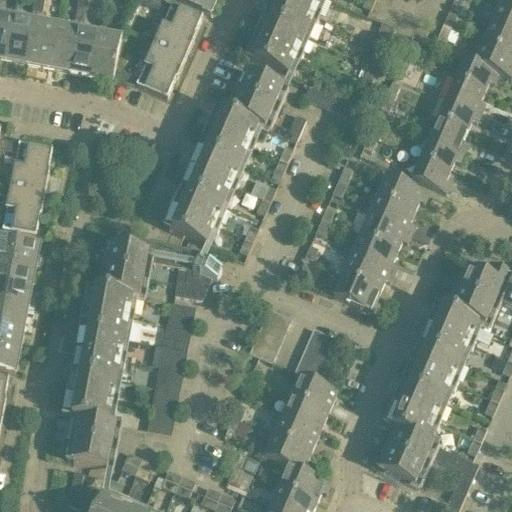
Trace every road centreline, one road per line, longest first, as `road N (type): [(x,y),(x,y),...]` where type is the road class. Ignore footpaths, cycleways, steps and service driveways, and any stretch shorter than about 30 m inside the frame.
road 1 (residential): [(240,0),(181,129),(163,138),(96,108),(0,89)]
road 2 (residential): [(182,476),(216,337),(256,281)]
road 3 (residential): [(397,348),(445,234),(485,214)]
road 4 (residential): [(349,497),(352,456),(397,348)]
road 5 (residential): [(256,281),(319,146)]
